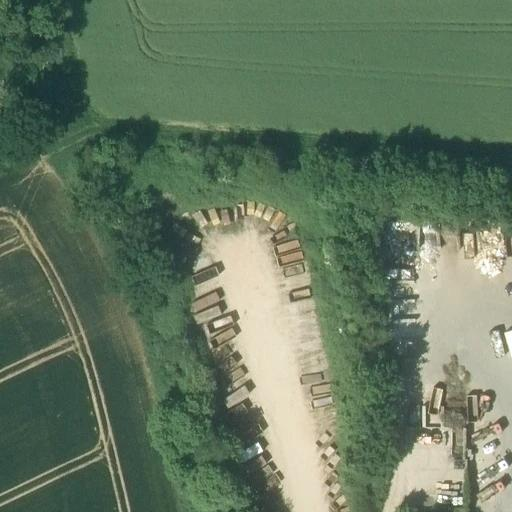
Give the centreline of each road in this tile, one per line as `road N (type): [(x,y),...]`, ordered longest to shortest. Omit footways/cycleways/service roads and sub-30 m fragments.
road 1 (track): [(42,0),(66,45),(55,143),(62,150),(364,147),(511,163)]
road 2 (track): [(210,511),(148,270),(62,150)]
